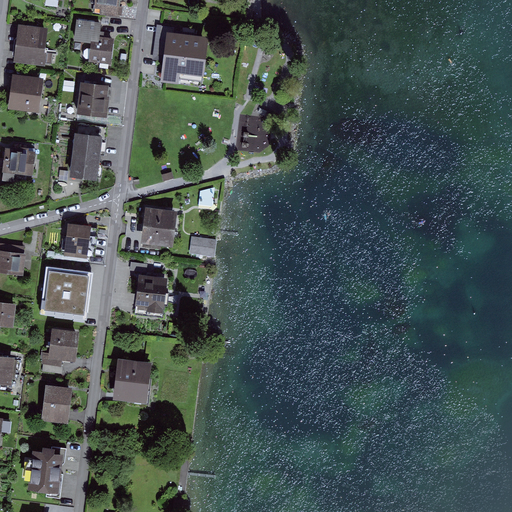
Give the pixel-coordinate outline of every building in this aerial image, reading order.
[(104,21),(81,18),(79,38),(96,40),(94,58),(115,61),(117,40),(102,39),(104,21)] [(46,28),(20,26),(17,59),(42,61),(46,28)] [(206,37),(170,33),(165,77),(180,79),(181,72),(202,75),(206,37)] [(14,76),(11,104),(37,108),(41,79),(14,76)] [(107,85),(83,82),(80,111),(106,114),(108,96),(106,96),(107,85)] [(100,136),(77,134),(73,172),(95,175),(100,136)] [(243,139),(244,155),(274,154),(273,138),(243,139)] [(33,152),(8,149),(6,168),(31,171),(33,152)] [(172,172),(161,174),(163,181),(174,178),(172,172)] [(200,192),(199,210),(214,210),(214,192),(200,192)] [(149,209),(145,239),(170,242),(175,213),(149,209)] [(70,225),(67,253),(87,255),(90,228),(70,225)] [(220,239),(197,237),(195,253),(218,256),(220,239)] [(21,247),(0,244),(0,268),(21,271),(24,254),(20,253),(21,247)] [(89,274),(50,269),(45,307),(84,312),(89,274)] [(142,277),(139,305),(161,308),(165,279),(142,277)] [(0,322),(11,324),(13,304),(0,302),(0,322)] [(77,332),(54,329),(51,355),(45,355),(44,367),(60,369),(61,356),(73,358),(77,332)] [(0,356),(0,379),(10,381),(12,358),(0,356)] [(148,364),(120,361),(116,395),(145,398),(148,364)] [(70,389),(49,386),(45,417),(66,420),(70,389)] [(69,445),(43,442),(37,489),(63,492),(69,445)]
